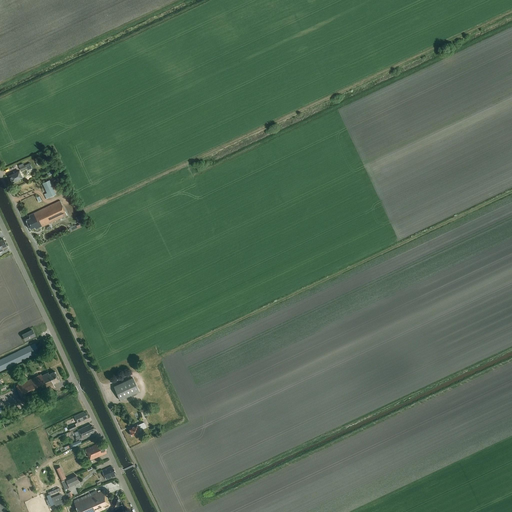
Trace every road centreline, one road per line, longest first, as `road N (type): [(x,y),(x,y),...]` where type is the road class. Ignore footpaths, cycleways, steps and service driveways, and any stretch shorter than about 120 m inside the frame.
road 1 (track): [(87,206),(511,11)]
road 2 (track): [(100,384),(511,190)]
road 3 (residential): [(158,511),(0,173)]
road 4 (tertiary): [(136,511),(0,219)]
